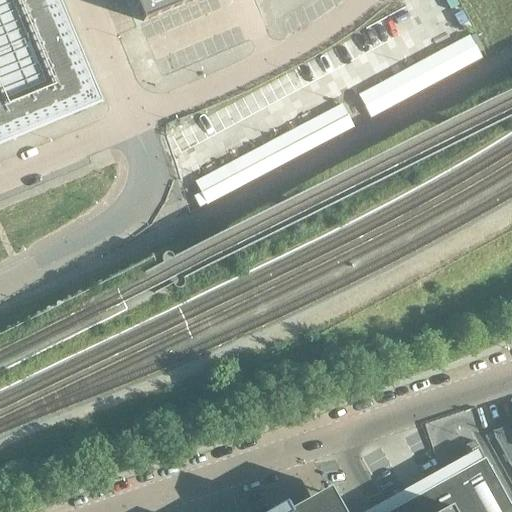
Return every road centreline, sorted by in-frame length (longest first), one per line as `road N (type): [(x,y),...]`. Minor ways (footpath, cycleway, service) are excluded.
road 1 (unclassified): [(99,511),(511,376)]
road 2 (unclassified): [(134,122),(323,32),(372,0)]
road 3 (unclassified): [(134,122),(146,167),(140,203),(90,247)]
road 4 (unclassified): [(0,179),(134,122)]
road 5 (unclassified): [(134,122),(82,0)]
